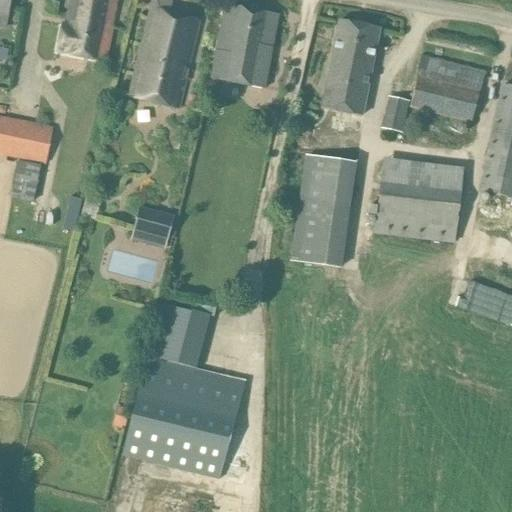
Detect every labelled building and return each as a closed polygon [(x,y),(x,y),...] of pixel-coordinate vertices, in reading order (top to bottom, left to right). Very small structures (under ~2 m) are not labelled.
[(0,0),(0,27),(4,28),(8,0),(0,0)] [(69,0),(66,18),(111,28),(116,0),(69,0)] [(172,0),(151,0),(128,96),(177,110),(199,21),(169,14),(172,0)] [(246,9),(224,5),(209,79),(263,90),(271,48),(270,48),(276,15),(246,9)] [(104,64),(111,28),(66,18),(64,25),(61,24),(55,53),(104,64)] [(378,29),(339,21),(321,109),(361,117),(378,29)] [(481,71),(418,58),(407,108),(470,122),(481,71)] [(511,86),(503,84),(478,190),(511,197),(511,86)] [(406,102),(391,99),(384,130),(399,133),(406,102)] [(53,130),(0,119),(0,154),(45,164),(53,130)] [(355,163),(304,156),(289,262),(340,270),(355,163)] [(39,166),(17,163),(11,199),(32,203),(39,166)] [(460,196),(380,185),(374,233),(454,243),(460,196)] [(100,202),(85,197),(79,217),(95,221),(100,202)] [(70,198),(62,230),(74,233),(82,201),(70,198)] [(173,218),(139,209),(132,234),(166,243),(173,218)] [(511,327),(511,296),(496,292),(492,304),(467,297),(463,313),(511,327)] [(216,306),(193,299),(191,307),(160,300),(121,456),(242,486),(250,460),(242,458),(247,440),(228,435),(243,382),(196,369),(209,317),(213,319),(216,306)] [(116,407),(112,427),(124,430),(128,410),(116,407)]
